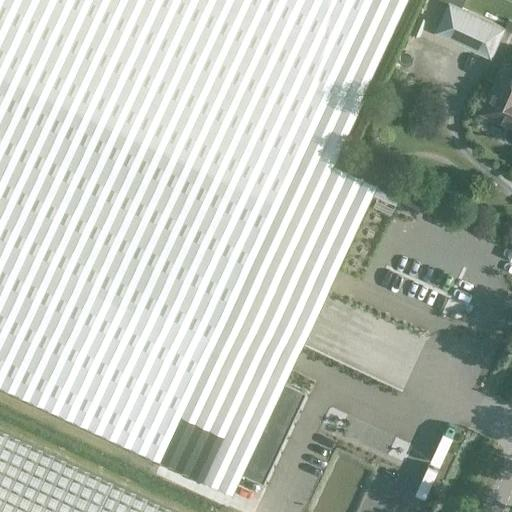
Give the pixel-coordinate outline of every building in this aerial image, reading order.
[(332,160),(388,39),(406,0),(0,0),(0,382),(231,490),(238,474),(240,472),(224,464),(266,372),(282,380),(288,368),(335,268),(375,180),(332,160)] [(504,26),(461,6),(463,0),(449,0),(438,27),(468,41),(467,45),(491,56),(504,26)] [(511,65),(505,63),(483,110),(510,122),(507,129),(506,133),(507,137),(509,140),(511,140),(511,65)] [(295,411),(305,390),(282,380),(266,372),(224,464),(240,472),(262,482),(292,418),(289,417),(293,410),(295,411)] [(0,511),(181,511),(3,429),(0,427),(0,511)]
